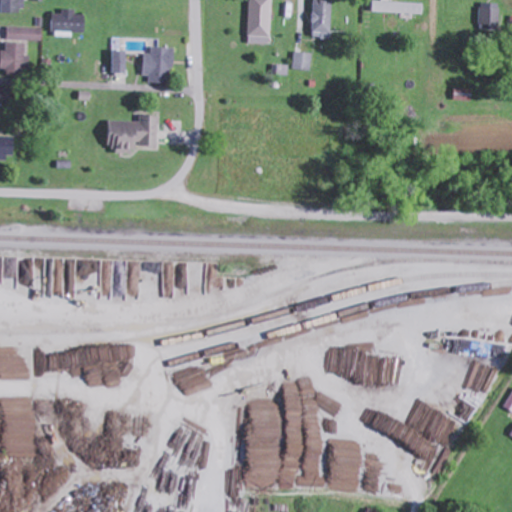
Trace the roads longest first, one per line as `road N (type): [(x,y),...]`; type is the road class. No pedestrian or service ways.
road 1 (residential): [(0,192),(129,195),(170,184),(184,198),(210,203),(511,214)]
road 2 (residential): [(170,184),(196,138),(195,0)]
